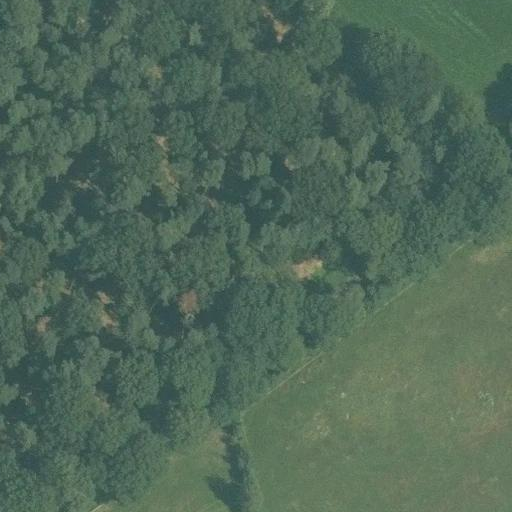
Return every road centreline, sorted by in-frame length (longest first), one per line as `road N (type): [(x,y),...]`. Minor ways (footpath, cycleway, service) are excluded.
road 1 (unclassified): [(511,160),(53,511)]
road 2 (unknown): [(0,326),(99,476)]
